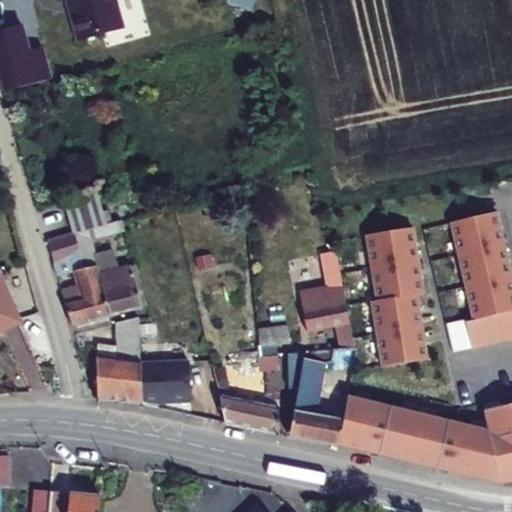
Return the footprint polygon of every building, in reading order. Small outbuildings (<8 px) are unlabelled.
[(112,0),(65,0),(75,35),(119,23),(112,0)] [(227,0),(227,2),(250,9),(253,0),(227,0)] [(59,198),(63,213),(93,204),(89,190),(59,198)] [(70,228),(98,220),(93,204),(63,213),(68,229),(70,228)] [(473,321),(466,323),(472,349),(511,339),(511,278),(497,213),(450,223),(473,321)] [(79,262),(88,260),(82,234),(113,225),(111,217),(98,220),(70,228),(79,262)] [(73,281),(56,286),(66,323),(101,313),(89,265),(88,260),(79,262),(70,228),(68,229),(42,237),(51,271),(69,267),(73,281)] [(368,238),(378,302),(417,296),(424,295),(414,231),(368,238)] [(119,258),(89,265),(101,313),(128,305),(119,258)] [(319,277),(300,281),(301,286),(320,281),(319,277)] [(0,328),(17,321),(0,281),(0,328)] [(338,343),(356,339),(347,292),(328,296),(330,304),(303,309),(307,329),(334,324),(338,343)] [(378,302),(371,303),(381,366),(427,360),(417,296),(378,302)] [(106,344),(111,392),(134,396),(131,356),(128,316),(103,323),(106,344)] [(291,316),(257,320),(260,348),(279,350),(281,350),(280,339),(293,338),(291,316)] [(111,392),(106,344),(85,346),(87,388),(111,392)] [(287,386),(294,387),(289,434),(337,448),(338,444),(500,482),(511,479),(511,401),(482,408),(487,428),(346,395),(341,424),(321,418),(330,356),(337,357),(339,347),(287,352),(287,386)] [(266,400),(220,390),(224,410),(225,417),(276,431),(279,350),(260,348),(259,364),(267,365),(266,400)] [(179,352),(131,356),(134,396),(150,399),(150,395),(183,392),(179,352)] [(203,384),(208,413),(224,410),(220,390),(219,381),(203,384)] [(46,511),(47,493),(30,492),(29,511),(46,511)] [(46,511),(94,511),(95,495),(47,493),(46,511)] [(262,511),(254,501),(243,510),(243,511),(262,511)]
